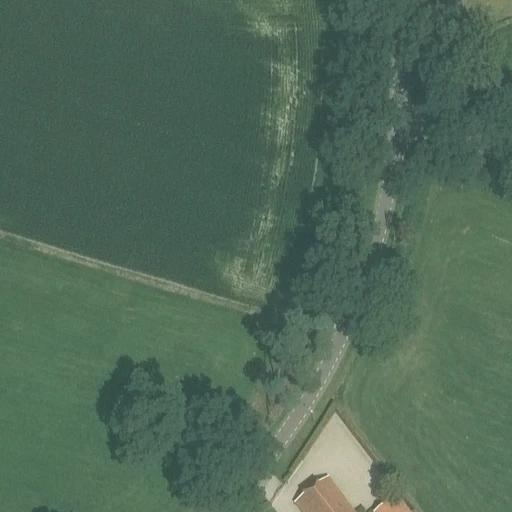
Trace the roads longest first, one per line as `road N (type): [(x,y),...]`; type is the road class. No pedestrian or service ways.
road 1 (unclassified): [(223,511),(264,467),(342,345),(383,221),(398,127)]
road 2 (unclassified): [(398,127),(393,0)]
